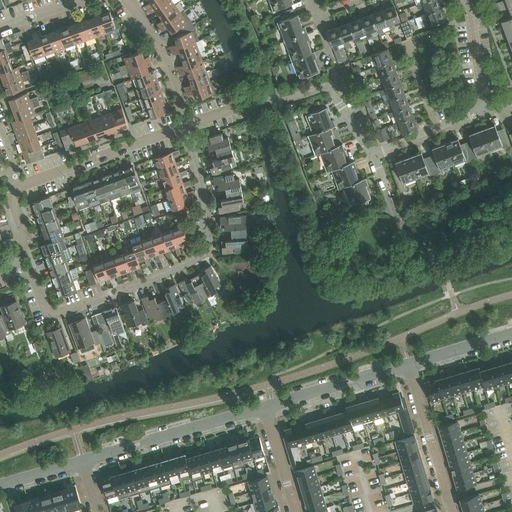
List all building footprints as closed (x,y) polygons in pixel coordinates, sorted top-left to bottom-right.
[(145,6),(147,10),(161,0),(148,0),(151,2),(145,6)] [(156,10),(159,15),(175,4),(171,0),(161,0),(147,10),(150,14),(156,10)] [(292,0),(268,0),(273,11),(294,3),(292,0)] [(419,9),(425,7),(427,13),(442,7),(439,0),(427,0),(423,2),(417,4),(419,9)] [(511,14),(511,13),(511,1),(499,7),(500,11),(509,8),(511,14)] [(183,11),(181,13),(175,4),(159,15),(163,20),(157,24),(159,28),(184,11),(183,11)] [(400,21),(394,5),(383,10),(390,31),(395,29),(393,24),(400,21)] [(425,27),(446,19),(442,7),(427,13),(421,15),(425,27)] [(110,12),(104,14),(102,9),(97,10),(106,33),(117,30),(110,12)] [(95,17),(89,19),(96,37),(106,33),(97,10),(93,12),(95,17)] [(390,31),(383,10),(371,14),(377,30),(379,35),(384,33),(382,28),(388,25),(390,31)] [(168,27),(172,33),(174,32),(175,34),(193,25),(190,20),(184,11),(159,28),(162,31),(168,27)] [(399,15),(402,22),(407,20),(408,20),(405,12),(399,15)] [(377,30),(371,14),(360,18),(366,34),(368,39),(373,37),(371,32),(377,30)] [(298,15),(277,23),(284,42),(308,33),(305,27),(303,28),(298,15)] [(511,17),(501,21),(505,31),(511,28),(511,17)] [(366,34),(360,18),(349,23),(355,38),(357,43),(361,42),(359,36),(366,34)] [(86,41),(96,37),(89,19),(79,22),(86,41)] [(406,37),(412,35),(407,20),(402,22),(401,22),(406,37)] [(79,22),(69,26),(76,44),(86,41),(79,22)] [(355,38),(349,23),(338,27),(344,42),(346,47),(350,46),(348,40),(355,38)] [(174,38),(176,44),(170,46),(171,50),(196,42),(192,31),(195,30),(193,25),(175,34),(177,37),(174,38)] [(66,48),(76,44),(69,26),(59,30),(66,48)] [(339,50),(337,45),(344,42),(338,27),(326,31),(334,52),(339,50)] [(56,52),(66,48),(59,30),(49,33),(56,52)] [(41,31),(37,32),(45,55),(56,52),(49,33),(42,36),(41,31)] [(27,41),(34,60),(45,55),(37,32),(32,34),(34,39),(27,41)] [(308,40),(310,39),(308,33),(284,42),(291,60),(314,52),(314,51),(312,52),(308,40)] [(2,38),(0,38),(0,50),(6,48),(12,46),(10,42),(4,44),(2,38)] [(180,52),(182,58),(200,52),(196,42),(171,50),(173,55),(180,52)] [(0,50),(0,62),(10,59),(8,53),(13,51),(12,46),(6,48),(0,50)] [(367,56),(369,61),(374,59),(377,66),(392,60),(388,49),(367,56)] [(339,50),(334,52),(337,60),(342,58),(339,50)] [(126,64),(118,67),(120,72),(151,61),(149,56),(144,58),(142,51),(132,55),(124,58),(126,64)] [(177,67),(179,71),(203,62),(200,52),(182,58),(184,64),(177,67)] [(315,59),(317,58),(314,52),(291,60),(298,79),(319,71),(315,59)] [(18,66),(13,68),(10,59),(0,62),(0,74),(18,67),(18,66)] [(373,72),(378,70),(381,76),(396,71),(392,60),(377,66),(371,68),(373,72)] [(147,67),(152,65),(151,61),(120,72),(122,75),(122,76),(129,73),(132,79),(137,78),(155,71),(154,70),(149,71),(147,67)] [(187,73),(189,79),(207,72),(203,62),(179,71),(180,75),(187,73)] [(272,68),(274,75),(277,74),(280,69),(279,66),(272,68)] [(353,68),(355,74),(361,72),(359,66),(353,68)] [(0,74),(4,84),(29,75),(27,70),(20,73),(18,67),(0,74)] [(136,89),(158,81),(155,71),(137,78),(140,87),(136,89)] [(385,88),(401,82),(396,71),(381,76),(375,78),(377,84),(383,82),(385,88)] [(185,87),(186,91),(211,82),(207,72),(189,79),(191,85),(185,87)] [(26,88),(23,81),(30,78),(29,75),(4,84),(8,95),(26,88)] [(136,89),(140,99),(162,91),(158,81),(136,89)] [(117,86),(120,95),(124,94),(124,93),(128,92),(124,82),(116,84),(117,86)] [(197,100),(215,93),(211,82),(186,91),(188,95),(194,93),(197,100)] [(389,99),(405,93),(401,82),(385,88),(380,90),(382,95),(387,93),(389,99)] [(147,107),(148,108),(165,101),(162,91),(140,99),(143,109),(147,107)] [(27,92),(9,99),(13,109),(38,100),(37,97),(29,99),(27,92)] [(394,110),(409,105),(405,93),(389,99),(384,101),(386,106),(391,104),(394,110)] [(33,107),(40,105),(38,100),(13,109),(17,120),(35,113),(33,107)] [(148,108),(151,118),(169,112),(165,101),(148,108)] [(398,123),(414,117),(409,105),(394,110),(388,113),(390,117),(395,115),(398,123)] [(312,134),(308,135),(308,136),(336,126),(333,119),(331,120),(327,107),(305,115),(312,134)] [(129,126),(122,108),(112,112),(118,130),(129,126)] [(108,134),(118,130),(112,112),(101,116),(108,134)] [(35,113),(17,120),(12,121),(16,132),(33,125),(30,115),(35,113)] [(98,137),(108,134),(101,116),(91,119),(98,137)] [(402,134),(418,128),(414,117),(398,123),(393,125),(395,129),(400,127),(402,134)] [(87,141),(98,137),(91,119),(81,123),(87,141)] [(373,122),(376,131),(382,129),(379,120),(373,122)] [(81,123),(71,127),(77,145),(87,141),(81,123)] [(497,131),(495,124),(482,129),(490,151),(502,146),(503,148),(510,146),(509,143),(503,128),(497,131)] [(37,136),(33,125),(16,132),(20,142),(37,136)] [(336,126),(308,136),(315,154),(343,145),(342,144),(335,147),(331,135),(333,134),(331,128),(336,126)] [(71,127),(60,131),(67,149),(77,145),(71,127)] [(384,128),(376,131),(380,142),(389,139),(384,128)] [(469,134),(471,140),(466,142),(473,160),(479,157),(478,155),(490,151),(482,129),(469,134)] [(299,131),(292,134),(294,140),(301,138),(299,131)] [(209,150),(215,148),(217,153),(232,149),(228,137),(224,139),(222,133),(202,139),(205,148),(209,147),(209,150)] [(41,146),(37,136),(20,142),(23,152),(41,146)] [(460,144),(458,138),(445,143),(453,164),(466,160),(467,162),(473,160),(466,142),(460,144)] [(432,148),(435,154),(429,156),(436,174),(442,171),(441,169),(453,164),(445,143),(432,148)] [(342,152),(345,151),(343,145),(315,154),(315,155),(319,153),(326,171),(354,161),(347,164),(342,152)] [(23,152),(27,163),(45,157),(41,146),(23,152)] [(233,167),(231,161),(235,160),(232,149),(217,153),(218,158),(212,160),(213,162),(209,164),(212,174),(233,167)] [(180,154),(179,150),(154,158),(158,169),(176,163),(183,160),(182,160),(176,162),(174,156),(180,154)] [(423,158),(421,152),(408,157),(416,178),(429,173),(429,176),(436,174),(429,156),(423,158)] [(407,190),(404,183),(416,178),(408,157),(396,162),(398,168),(392,170),(400,192),(407,190)] [(183,160),(176,163),(158,169),(161,179),(186,170),(179,172),(177,166),(184,164),(183,160)] [(355,169),(357,168),(354,161),(326,171),(326,172),(331,170),(338,188),(366,178),(359,180),(355,169)] [(141,187),(140,183),(133,166),(123,170),(129,187),(131,191),(141,187)] [(119,190),(129,187),(123,170),(113,173),(119,190)] [(186,170),(161,179),(165,189),(190,180),(183,183),(181,176),(187,173),(186,170)] [(113,173),(102,177),(108,194),(119,190),(113,173)] [(219,189),(225,188),(226,193),(242,190),(240,178),(235,179),(234,173),(213,177),(215,187),(219,186),(219,189)] [(102,177),(92,181),(101,204),(111,200),(108,194),(102,177)] [(366,185),(369,184),(366,178),(338,188),(338,189),(343,187),(350,206),(371,198),(366,185)] [(185,187),(191,185),(190,180),(165,189),(169,199),(194,191),(193,190),(187,193),(185,187)] [(92,181),(83,184),(90,206),(91,207),(101,204),(92,181)] [(80,209),(90,206),(83,184),(72,188),(80,209)] [(241,209),(239,202),(244,202),(242,190),(226,193),(227,198),(221,199),(222,202),(218,203),(220,213),(241,209)] [(191,203),(188,197),(195,194),(194,191),(169,199),(173,210),(191,203)] [(53,207),(50,196),(32,203),(36,213),(53,207)] [(57,217),(53,207),(36,213),(40,223),(57,217)] [(225,229),(231,229),(231,234),(247,233),(246,215),(220,217),(221,227),(225,227),(225,229)] [(61,227),(57,217),(40,223),(43,233),(61,227)] [(78,233),(84,231),(81,225),(75,227),(78,233)] [(191,250),(183,226),(172,229),(179,248),(185,246),(187,251),(191,250)] [(63,238),(64,237),(61,227),(43,233),(47,243),(47,244),(63,238)] [(103,229),(95,232),(97,239),(105,236),(103,229)] [(179,248),(172,229),(163,233),(169,251),(175,249),(178,255),(181,254),(179,248)] [(169,251),(163,233),(152,237),(159,255),(165,253),(167,259),(171,257),(169,251)] [(247,233),(231,234),(231,239),(222,240),(223,253),(243,251),(242,245),(248,245),(247,233)] [(86,236),(88,242),(95,240),(92,234),(86,236)] [(150,265),(148,259),(149,258),(142,240),(142,241),(140,236),(130,239),(134,249),(139,262),(144,260),(147,266),(150,265)] [(159,255),(152,237),(142,240),(149,258),(155,256),(157,263),(160,261),(158,255),(159,255)] [(47,244),(47,243),(41,245),(45,256),(63,249),(66,248),(63,238),(47,244)] [(139,262),(134,249),(130,239),(131,244),(122,248),(124,253),(130,271),(136,269),(139,275),(142,274),(138,262),(139,262)] [(63,249),(45,256),(49,266),(66,260),(66,258),(63,249)] [(85,253),(80,255),(79,255),(81,262),(88,259),(85,253)] [(124,253),(114,257),(120,275),(126,273),(128,279),(132,278),(130,271),(124,253)] [(120,275),(114,257),(104,261),(110,278),(116,276),(118,283),(122,281),(120,275)] [(70,270),(70,269),(67,261),(66,260),(49,266),(53,277),(70,270)] [(112,285),(109,279),(110,278),(104,261),(93,264),(99,282),(106,280),(108,286),(112,285)] [(202,274),(196,277),(206,297),(218,291),(223,288),(221,284),(211,266),(202,270),(204,273),(202,274)] [(70,269),(70,270),(53,277),(56,287),(74,280),(73,279),(79,277),(76,267),(70,269)] [(93,273),(87,275),(91,286),(97,283),(93,273)] [(188,277),(179,282),(189,301),(194,298),(196,302),(206,297),(196,277),(190,281),(188,277)] [(60,297),(77,290),(74,280),(56,287),(60,297)] [(165,292),(168,298),(162,300),(168,315),(180,310),(178,306),(183,304),(175,284),(166,288),(167,291),(165,292)] [(155,315),(157,319),(168,315),(162,300),(157,302),(155,296),(152,297),(151,294),(142,298),(150,317),(155,315)] [(128,326),(141,321),(142,324),(149,322),(144,309),(138,311),(134,300),(120,305),(128,326)] [(17,301),(1,306),(5,316),(0,318),(0,319),(6,335),(12,333),(11,328),(25,323),(17,301)] [(126,331),(117,307),(105,311),(92,316),(96,326),(109,321),(113,331),(118,333),(126,331)] [(91,332),(86,318),(69,324),(80,353),(83,354),(95,349),(96,347),(95,344),(101,342),(96,330),(91,332)] [(62,327),(47,332),(57,357),(71,352),(62,327)] [(12,333),(6,335),(6,336),(8,341),(15,339),(12,333)] [(76,352),(71,354),(74,364),(80,362),(76,352)] [(511,381),(511,365),(511,361),(500,364),(506,383),(511,381)] [(506,383),(500,364),(490,367),(496,386),(506,383)] [(479,367),(468,370),(474,389),(484,386),(485,390),(485,389),(480,370),(479,367)] [(490,367),(480,370),(485,389),(496,386),(490,367)] [(463,392),(474,389),(468,370),(458,372),(463,392)] [(463,392),(458,372),(447,375),(453,395),(463,392)] [(453,395),(447,375),(437,378),(443,398),(453,395)] [(430,380),(425,381),(427,386),(431,401),(443,398),(437,378),(430,380)] [(402,403),(399,391),(388,394),(394,413),(399,411),(405,434),(405,435),(415,432),(406,402),(402,403)] [(394,413),(388,394),(378,397),(383,416),(389,414),(394,413)] [(383,416),(378,397),(367,400),(373,419),(383,416)] [(357,404),(363,422),(373,419),(367,400),(357,404)] [(352,425),(353,425),(363,422),(357,404),(346,407),(347,411),(348,410),(352,425)] [(348,410),(347,411),(337,414),(343,432),(354,429),(353,425),(352,425),(348,410)] [(343,432),(337,414),(327,417),(333,435),(343,432)] [(317,420),(322,438),(333,435),(327,417),(317,420)] [(322,438),(317,420),(306,423),(312,441),(322,438)] [(461,431),(458,420),(439,426),(442,437),(461,431)] [(306,443),(312,441),(306,423),(296,426),(302,444),(306,443)] [(302,465),(296,446),(302,444),(296,426),(285,429),(289,441),(285,442),(293,468),(302,465)] [(464,442),(461,431),(442,437),(445,447),(464,442)] [(417,446),(414,435),(396,441),(399,451),(417,446)] [(259,436),(249,439),(254,458),(265,455),(259,436)] [(249,439),(238,442),(244,461),(254,458),(249,439)] [(238,442),(228,445),(233,464),(233,465),(234,469),(246,465),(244,461),(238,442)] [(467,452),(464,442),(445,447),(448,458),(467,452)] [(228,445),(217,448),(223,467),(233,465),(233,464),(228,445)] [(421,456),(417,446),(399,451),(402,462),(421,456)] [(217,448),(207,451),(212,470),(223,467),(217,448)] [(207,451),(196,455),(202,473),(203,473),(212,470),(207,451)] [(470,462),(467,452),(448,458),(451,468),(470,462)] [(180,476),(179,476),(180,481),(191,477),(192,477),(186,458),(186,457),(185,454),(174,457),(180,476)] [(196,455),(186,457),(186,458),(192,477),(191,477),(192,481),(204,478),(203,473),(202,473),(196,455)] [(424,467),(421,456),(402,462),(405,472),(424,467)] [(170,479),(179,476),(180,476),(174,457),(164,460),(170,479)] [(154,463),(161,486),(172,483),(170,479),(164,460),(154,463)] [(473,473),(470,462),(451,468),(454,479),(473,473)] [(154,463),(143,466),(150,490),(161,486),(154,463)] [(317,476),(314,465),(295,470),(298,481),(317,476)] [(133,469),(140,493),(150,490),(143,466),(133,469)] [(427,477),(424,467),(405,472),(408,483),(427,477)] [(133,469),(122,472),(128,491),(127,491),(129,496),(140,493),(133,469)] [(122,472),(112,475),(118,494),(127,491),(128,491),(122,472)] [(476,484),(473,473),(454,479),(457,489),(476,484)] [(118,494),(112,475),(101,479),(107,497),(118,494)] [(271,486),(267,475),(248,481),(252,492),(271,486)] [(298,481),(301,492),(320,486),(317,476),(298,481)] [(430,487),(427,477),(408,483),(411,493),(430,487)] [(68,489),(63,490),(69,509),(80,506),(74,485),(67,487),(68,489)] [(274,496),(271,486),(252,492),(255,502),(274,496)] [(301,492),(304,502),(323,496),(320,486),(301,492)] [(411,493),(414,504),(433,498),(430,487),(411,493)] [(56,493),(52,494),(57,511),(58,511),(69,509),(63,490),(56,492),(56,493)] [(45,496),(40,497),(44,511),(57,511),(52,494),(51,492),(44,494),(45,496)] [(482,504),(479,493),(460,499),(463,510),(482,504)] [(277,506),(274,496),(255,502),(257,511),(259,511),(279,506),(278,505),(277,506)] [(304,502),(307,511),(308,511),(326,507),(323,496),(304,502)] [(33,499),(29,501),(32,511),(44,511),(40,497),(33,499)] [(32,511),(29,501),(29,500),(16,504),(18,511),(32,511)]
